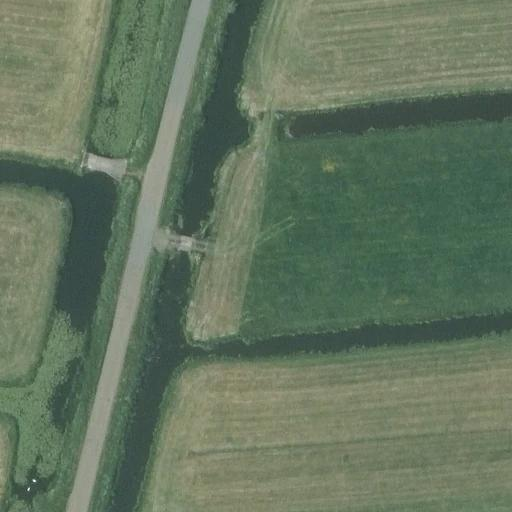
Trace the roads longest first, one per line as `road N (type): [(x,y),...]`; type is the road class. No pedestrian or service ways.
road 1 (unclassified): [(79,511),(204,0)]
road 2 (track): [(18,143),(160,178)]
